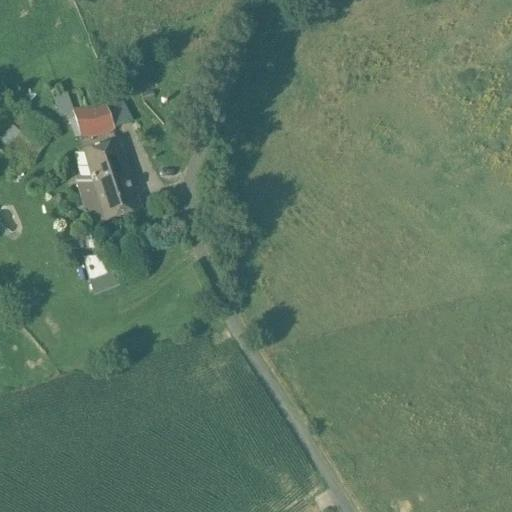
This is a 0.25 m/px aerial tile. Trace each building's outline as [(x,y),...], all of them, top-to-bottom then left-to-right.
[(119,112),(131,111),(129,95),(117,96),(119,112)] [(108,97),(73,110),(80,131),(116,118),(108,97)] [(36,113),(11,148),(31,162),(55,126),(36,113)] [(120,135),(86,146),(86,147),(74,151),(81,173),(94,169),(97,179),(131,168),(120,135)] [(131,168),(97,179),(94,169),(81,173),(90,200),(103,196),(108,210),(142,198),(131,168)] [(89,273),(112,264),(104,243),(81,252),(89,273)] [(94,283),(117,275),(113,266),(91,273),(94,283)]
